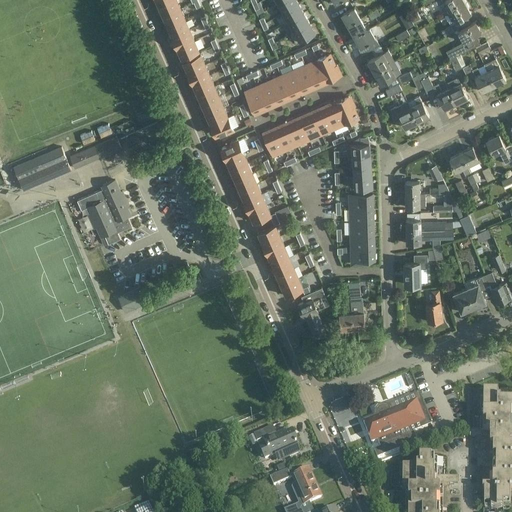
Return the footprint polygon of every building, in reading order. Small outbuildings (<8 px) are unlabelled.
[(181,9),(177,0),(173,0),(160,6),(164,17),(181,9)] [(296,0),(284,0),(277,4),(277,5),(279,3),(284,12),(280,14),(280,15),(299,4),(296,0)] [(430,9),(443,2),(441,0),(433,0),(427,4),(430,9)] [(445,7),(448,13),(467,3),(465,0),(446,0),(445,1),(448,5),(445,7)] [(472,14),(468,8),(469,7),(467,3),(448,13),(452,19),(455,17),(457,21),(457,22),(463,19),(464,20),(467,18),(466,17),(472,14)] [(285,24),(304,13),(299,4),(280,15),(285,24)] [(355,7),(342,15),(348,26),(361,19),(355,7)] [(181,9),(164,17),(169,27),(186,20),(181,9)] [(371,20),(380,15),(377,9),(368,14),(371,20)] [(417,11),(409,15),(413,23),(421,18),(417,11)] [(304,13),(285,24),(286,25),(290,22),(295,31),(291,33),(310,23),(304,13)] [(409,17),(402,21),(407,29),(414,25),(409,17)] [(348,26),(354,37),(367,29),(361,19),(348,26)] [(190,30),(186,20),(169,27),(174,38),(190,30)] [(457,21),(451,25),(441,30),(445,36),(458,29),(459,31),(461,29),(457,22),(457,21)] [(472,24),(461,29),(459,31),(464,42),(446,52),(451,59),(457,56),(481,44),(479,41),(480,41),(476,35),(482,32),(478,26),(479,25),(477,21),(472,24)] [(310,23),(291,33),(296,43),(315,33),(310,23)] [(410,35),(416,32),(413,27),(407,30),(410,35)] [(367,29),(354,37),(361,48),(368,44),(371,50),(380,45),(377,39),(370,28),(367,29)] [(174,38),(178,48),(195,41),(190,30),(174,38)] [(410,35),(407,30),(396,36),(399,42),(410,35)] [(195,41),(178,48),(183,58),(199,51),(195,41)] [(476,47),(479,55),(491,49),(487,42),(476,47)] [(369,62),(375,73),(390,65),(395,62),(388,51),(369,62)] [(189,73),(206,65),(201,54),(184,61),(189,73)] [(317,60),(326,81),(340,76),(338,72),(340,72),(337,65),(335,66),(330,54),(317,60)] [(456,71),(463,68),(457,56),(451,59),(456,71)] [(496,59),(484,64),(485,65),(487,71),(494,85),(507,79),(500,65),(499,65),(496,59)] [(304,66),(314,87),(326,81),(317,60),(304,66)] [(395,62),(390,65),(375,73),(382,85),(401,74),(395,62)] [(483,91),(494,85),(487,71),(485,65),(478,69),(478,68),(473,70),(470,64),(463,68),(469,80),(476,77),(483,91)] [(194,83),(210,76),(206,65),(189,73),(194,83)] [(292,71),(302,92),(314,87),(304,66),(292,71)] [(413,70),(410,72),(410,71),(399,77),(401,83),(416,76),(413,70)] [(280,77),(289,98),(302,92),(292,71),(280,77)] [(419,89),(424,86),(421,80),(419,75),(413,78),(419,89)] [(198,94),(215,86),(210,76),(194,83),(198,94)] [(268,82),(277,103),(289,98),(280,77),(268,82)] [(445,109),(456,104),(450,89),(443,93),(439,84),(433,86),(429,77),(421,80),(424,86),(430,98),(437,95),(445,109)] [(456,104),(463,101),(468,98),(461,84),(459,79),(453,82),(456,87),(450,89),(456,104)] [(255,87),(265,108),(277,103),(268,82),(255,87)] [(389,97),(402,90),(399,84),(386,91),(389,97)] [(203,104),(219,97),(215,86),(198,94),(203,104)] [(245,92),(254,113),(265,108),(255,87),(245,92)] [(414,99),(408,102),(411,107),(419,122),(430,116),(420,96),(414,99)] [(207,115),(224,107),(219,97),(203,104),(207,115)] [(336,103),(345,124),(358,118),(353,107),(355,106),(352,99),(350,100),(349,97),(336,103)] [(406,128),(419,122),(411,107),(408,102),(408,101),(390,110),(396,122),(402,119),(406,128)] [(345,124),(336,103),(323,108),(333,129),(345,124)] [(212,125),(229,118),(224,107),(207,115),(212,125)] [(333,129),(323,108),(311,114),(321,135),(333,129)] [(321,135),(311,114),(299,119),(308,140),(321,135)] [(212,125),(216,135),(221,133),(221,134),(226,131),(227,133),(234,130),(233,128),(229,118),(212,125)] [(308,140),(299,119),(287,124),(296,146),(308,140)] [(274,130),(284,151),(296,146),(287,124),(274,130)] [(264,135),(273,156),(284,151),(274,130),(264,135)] [(505,147),(499,134),(487,140),(494,154),(498,152),(505,164),(511,160),(511,143),(505,147)] [(117,137),(71,156),(76,169),(122,149),(117,137)] [(370,155),(369,143),(369,137),(361,137),(361,144),(350,144),(351,156),(370,155)] [(227,146),(222,148),(227,160),(244,153),(239,141),(238,141),(238,139),(231,142),(232,144),(227,146)] [(15,166),(20,178),(25,190),(71,171),(66,158),(61,146),(15,166)] [(473,147),(462,152),(468,166),(480,160),(473,147)] [(451,158),(457,171),(462,168),(465,175),(471,172),(468,166),(462,152),(451,158)] [(244,153),(227,160),(232,170),(248,163),(244,153)] [(370,155),(351,156),(352,167),(371,165),(370,155)] [(248,163),(232,170),(236,181),(253,173),(248,163)] [(371,165),(352,167),(354,167),(355,177),(353,177),(372,176),(371,165)] [(436,166),(429,169),(435,180),(437,179),(443,179),(436,166)] [(488,182),(494,179),(489,167),(482,170),(488,182)] [(92,171),(60,185),(68,204),(101,190),(92,171)] [(472,175),(476,183),(481,180),(477,172),(472,175)] [(253,173),(236,181),(241,191),(258,184),(253,173)] [(505,188),(511,184),(511,174),(501,179),(505,188)] [(472,175),(468,177),(472,185),(475,191),(479,188),(476,183),(472,175)] [(372,176),(353,177),(353,189),(373,187),(372,176)] [(118,232),(133,226),(128,216),(132,214),(129,207),(123,192),(121,193),(116,180),(103,186),(104,189),(88,197),(79,200),(83,209),(89,207),(92,213),(89,214),(96,228),(98,227),(102,236),(105,235),(105,236),(109,243),(109,244),(121,239),(118,232)] [(456,183),(462,196),(468,194),(462,180),(456,183)] [(406,194),(420,194),(420,181),(405,182),(406,194)] [(258,184),(241,191),(246,202),(262,194),(258,184)] [(479,198),(476,191),(470,194),(473,200),(479,198)] [(450,193),(447,193),(447,194),(445,194),(446,205),(433,206),(433,212),(453,212),(456,212),(451,201),(454,200),(450,193)] [(262,194),(246,202),(250,212),(267,205),(262,194)] [(350,194),(350,209),(373,208),(373,194),(350,194)] [(421,207),(426,206),(426,194),(420,194),(406,194),(406,207),(421,207)] [(267,205),(250,212),(255,222),(270,215),(273,221),(278,219),(276,213),(271,215),(267,205)] [(283,215),(289,213),(286,207),(281,209),(283,215)] [(351,222),(374,221),(373,208),(350,209),(351,222)] [(88,217),(79,221),(83,233),(85,232),(92,250),(100,247),(95,232),(94,233),(88,217)] [(278,219),(273,221),(275,225),(259,232),(264,244),(281,237),(276,225),(280,223),(278,219)] [(407,219),(407,231),(445,231),(445,229),(453,229),(453,228),(463,226),(462,225),(462,223),(461,221),(453,222),(445,222),(445,221),(421,221),(421,219),(408,219),(407,219)] [(374,234),(374,221),(351,222),(351,235),(374,234)] [(467,236),(477,232),(475,227),(465,230),(467,236)] [(454,229),(453,229),(445,229),(445,231),(407,231),(407,243),(422,243),(422,241),(454,239),(454,229)] [(479,242),(492,237),(489,229),(476,234),(479,242)] [(352,248),(375,247),(374,234),(351,235),(352,248)] [(105,235),(102,236),(100,237),(104,246),(109,243),(105,236),(105,235)] [(281,237),(264,244),(269,254),(285,247),(281,237)] [(471,243),(469,238),(461,240),(463,246),(471,243)] [(440,245),(433,247),(436,261),(444,259),(440,245)] [(285,247),(269,254),(273,265),(290,257),(285,247)] [(375,261),(375,247),(352,248),(352,261),(362,261),(362,263),(369,263),(369,261),(375,261)] [(506,270),(500,254),(492,257),(498,273),(506,270)] [(405,263),(406,285),(421,284),(421,267),(428,267),(427,255),(415,255),(415,263),(405,263)] [(290,257),(273,265),(278,275),(294,268),(290,257)] [(294,268),(278,275),(282,286),(299,278),(294,268)] [(497,286),(492,273),(482,277),(487,287),(491,286),(494,294),(497,302),(511,296),(511,295),(507,282),(497,286)] [(487,287),(482,277),(476,279),(478,284),(466,288),(474,308),(487,302),(485,297),(483,291),(487,290),(490,296),(494,294),(491,286),(487,287)] [(299,278),(282,286),(287,296),(302,289),(305,295),(311,292),(308,286),(303,288),(299,278)] [(361,286),(350,287),(351,298),(351,302),(352,308),(352,313),(354,329),(366,328),(365,312),(363,312),(362,304),(356,305),(355,297),(362,297),(361,286)] [(304,317),(307,315),(315,334),(326,329),(318,310),(329,305),(322,288),(311,292),(305,295),(301,296),(304,302),(299,305),(304,317)] [(463,312),(474,308),(466,288),(454,293),(453,290),(447,293),(452,305),(458,302),(463,312)] [(136,289),(119,296),(126,312),(143,304),(136,289)] [(432,291),(434,303),(427,304),(429,321),(443,320),(441,302),(440,290),(432,291)] [(341,330),(354,329),(352,313),(340,314),(341,330)] [(488,347),(476,349),(477,356),(489,354),(488,347)] [(511,445),(511,442),(511,441),(511,400),(502,400),(502,398),(499,397),(499,391),(482,390),(481,432),(471,432),(471,436),(476,436),(475,449),(478,449),(478,466),(491,466),(491,486),(483,486),(483,490),(485,490),(485,510),(490,510),(490,511),(497,511),(496,511),(509,511),(511,511),(511,445)] [(374,415),(375,418),(364,422),(372,444),(379,441),(381,448),(375,451),(378,459),(406,448),(400,433),(421,425),(424,416),(421,407),(412,404),(393,412),(391,409),(387,406),(382,405),(378,407),(375,410),(374,415)] [(265,443),(259,446),(265,459),(283,451),(286,458),(299,453),(296,445),(298,445),(292,430),(284,433),(264,442),(265,443)] [(260,432),(254,435),(257,442),(264,439),(260,432)] [(429,436),(420,439),(421,442),(423,445),(432,441),(439,438),(436,433),(429,436)] [(438,478),(438,458),(421,458),(421,466),(417,466),(417,468),(400,468),(400,491),(405,491),(405,511),(443,511),(443,509),(450,509),(450,494),(450,491),(450,488),(450,483),(458,483),(458,478),(438,478)] [(302,507),(304,511),(313,511),(310,503),(321,498),(322,498),(310,469),(291,477),(294,485),(293,485),(292,488),(299,505),(302,507)] [(291,479),(287,471),(279,474),(270,478),(273,487),(274,486),(276,489),(281,487),(279,484),(291,479)] [(214,503),(218,511),(224,511),(231,509),(226,498),(214,503)]
